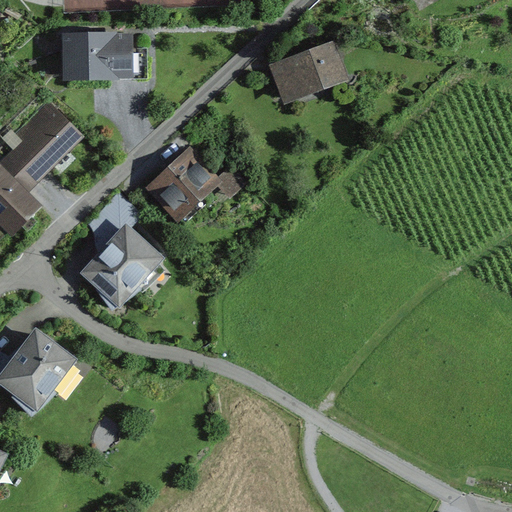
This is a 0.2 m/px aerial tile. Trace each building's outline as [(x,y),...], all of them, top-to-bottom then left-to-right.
[(140,79),(139,30),(70,31),(70,82),(118,81),(118,80),(140,79)] [(334,40),(267,65),(282,104),(349,79),(334,40)] [(21,142),(0,160),(0,169),(25,196),(49,171),(47,168),(80,137),(48,104),(16,135),(21,142)] [(248,182),(232,165),(218,177),(189,148),(145,188),(178,223),(217,187),(229,200),(248,182)] [(25,196),(0,169),(0,221),(11,233),(38,208),(25,196)] [(94,238),(97,254),(79,274),(99,292),(98,293),(112,313),(118,309),(142,290),(139,286),(164,259),(131,228),(144,214),(119,191),(88,225),(94,238)] [(0,387),(1,386),(13,395),(11,397),(31,417),(59,395),(54,389),(77,357),(35,327),(12,358),(0,351),(0,387)] [(0,471),(8,454),(0,450),(0,471)]
